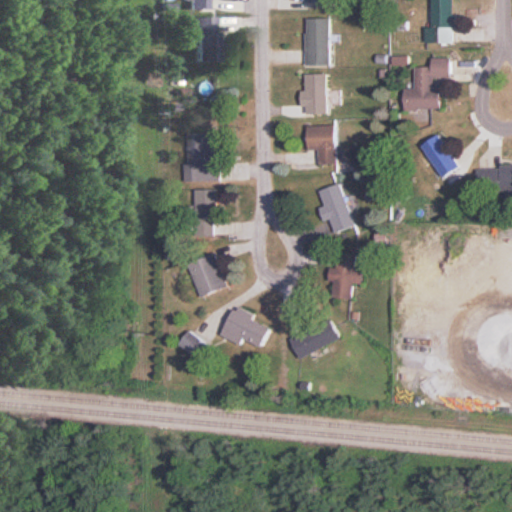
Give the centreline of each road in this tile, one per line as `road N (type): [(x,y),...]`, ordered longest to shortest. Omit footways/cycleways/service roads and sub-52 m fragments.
road 1 (residential): [(264,194),(296,256),(283,277),(271,278),(259,260),(262,0)]
road 2 (residential): [(506,41),(511,54),(505,126),(491,121),(483,95),(506,41),(506,0)]
